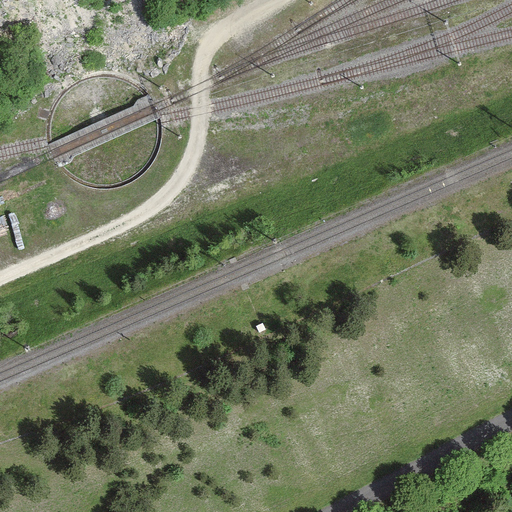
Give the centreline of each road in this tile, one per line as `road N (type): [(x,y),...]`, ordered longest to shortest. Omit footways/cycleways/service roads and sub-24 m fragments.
road 1 (track): [(0,278),(137,217),(175,185),(198,134),(208,48),(277,0)]
road 2 (unclassified): [(511,417),(332,511)]
